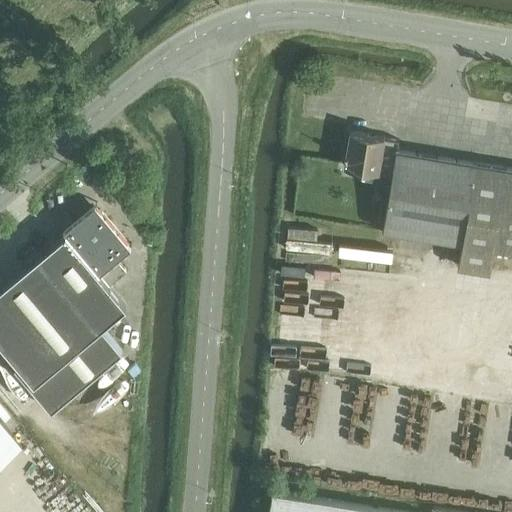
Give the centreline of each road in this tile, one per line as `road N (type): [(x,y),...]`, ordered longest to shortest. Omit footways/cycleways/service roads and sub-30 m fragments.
road 1 (tertiary): [(191,511),(221,104),(206,36)]
road 2 (tertiary): [(511,45),(300,9),(245,17),(206,36)]
road 3 (unclassified): [(0,194),(156,59),(206,36)]
